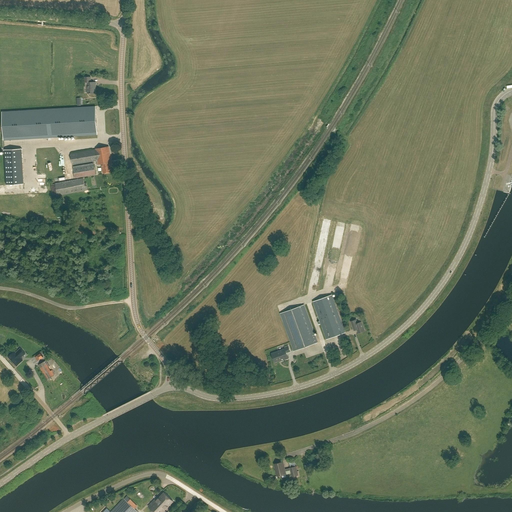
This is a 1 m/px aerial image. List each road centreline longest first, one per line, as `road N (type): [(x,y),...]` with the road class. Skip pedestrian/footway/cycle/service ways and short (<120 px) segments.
road 1 (tertiary): [(172,387),(219,399),(276,392),(344,369),(390,339),(460,254),(488,174),(495,107),(511,90)]
road 2 (unclassified): [(172,387),(132,299),(124,24)]
road 3 (unclassified): [(339,439),(433,386),(478,342),(511,292)]
road 4 (tertiary): [(0,483),(69,436),(172,387)]
road 5 (unclassified): [(222,511),(154,473),(67,511)]
road 6 (unclassified): [(0,12),(124,24)]
